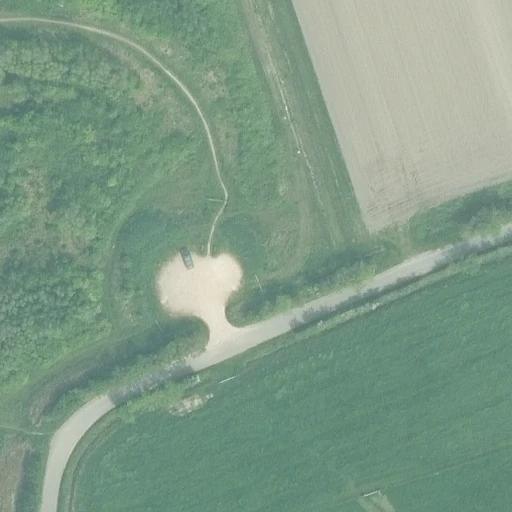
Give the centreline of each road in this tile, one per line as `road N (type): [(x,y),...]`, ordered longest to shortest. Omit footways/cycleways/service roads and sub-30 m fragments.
road 1 (unclassified): [(48,511),(59,450),(79,421),(109,400),(511,233)]
road 2 (track): [(0,419),(39,380),(206,302)]
